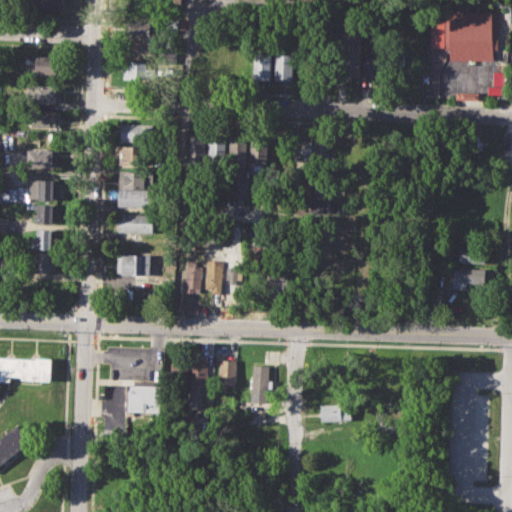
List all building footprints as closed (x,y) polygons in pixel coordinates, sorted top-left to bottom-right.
[(27,0),(63,0),(63,11),(27,9),(27,0)] [(430,46),(430,16),(444,16),(444,9),(498,9),(497,52),(448,51),(445,51),(445,47),(430,46)] [(167,17),(180,18),(179,29),(167,29),(167,17)] [(127,20),(157,21),(156,38),(126,37),(127,20)] [(125,40),(158,41),(157,59),(124,57),(125,40)] [(343,46),(360,47),(359,77),(341,76),(343,46)] [(366,51),(381,51),(380,80),(365,80),(366,51)] [(255,52),(272,53),(271,79),(254,79),(255,52)] [(276,54),(293,55),(292,81),(275,80),(276,54)] [(30,59),(36,59),(36,56),(64,56),(64,74),(36,74),(36,69),(30,69),(30,59)] [(124,61),(156,62),(155,79),(124,78),(124,61)] [(27,84),(62,85),(62,103),(34,102),(34,97),(27,97),(27,84)] [(31,110),(61,111),(61,127),(30,126),(31,110)] [(121,122),(154,123),(154,141),(121,141),(121,122)] [(460,133),(479,133),(479,139),(483,139),(482,149),(479,149),(479,152),(459,152),(460,133)] [(187,136),(205,136),(205,164),(187,164),(187,136)] [(208,136),(208,164),(226,164),(227,137),(208,136)] [(231,136),(230,179),(247,180),(248,137),(231,136)] [(251,169),(252,136),(268,136),(268,169),(251,169)] [(295,139),(312,139),(312,169),(295,169),(295,139)] [(119,144),(151,145),(151,164),(119,163),(119,144)] [(26,149),(58,150),(58,167),(25,166),(26,149)] [(119,168),(153,169),(153,187),(118,186),(119,168)] [(9,186),(30,187),(30,178),(60,179),(59,200),(8,199),(9,186)] [(118,188),(153,189),(152,206),(118,205),(118,188)] [(330,212),(330,199),(311,199),(312,212),(330,212)] [(39,204),(59,205),(58,223),(34,222),(35,212),(38,212),(39,204)] [(119,213),(155,213),(155,231),(119,230),(119,213)] [(38,229),(56,229),(56,249),(30,248),(31,239),(37,239),(38,229)] [(460,245),(487,246),(486,262),(460,262),(460,245)] [(37,252),(57,253),(56,272),(37,271),(37,252)] [(118,256),(122,256),(122,252),(152,253),(151,273),(117,273),(118,256)] [(206,260),(225,260),(224,294),(212,293),(213,288),(205,288),(206,260)] [(187,264),(202,265),(201,293),(186,293),(187,264)] [(230,265),(240,265),(240,284),(230,284),(230,265)] [(452,267),(485,267),(485,283),(466,282),(466,289),(452,288),(452,267)] [(270,268),(289,269),(288,296),(269,295),(270,268)] [(174,355),(186,356),(186,362),(189,362),(188,392),(170,391),(171,361),(174,361),(174,355)] [(0,379),(0,357),(35,359),(35,356),(52,357),(51,380),(22,378),(22,375),(10,374),(10,380),(0,379)] [(193,357),(208,358),(207,394),(192,394),(193,357)] [(219,358),(238,359),(237,383),(218,382),(219,358)] [(254,364),(270,365),(269,401),(252,401),(254,364)] [(106,383),(135,384),(135,379),(155,380),(155,384),(163,385),(162,412),(127,411),(128,397),(105,396),(106,383)] [(320,404),(351,403),(352,419),(321,420),(320,404)] [(0,436),(17,423),(31,439),(0,464),(0,436)]
